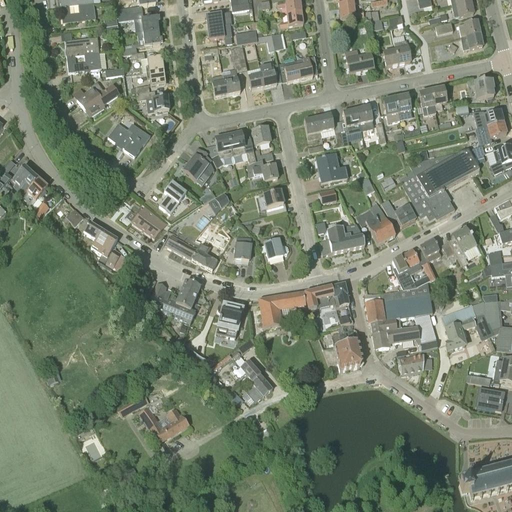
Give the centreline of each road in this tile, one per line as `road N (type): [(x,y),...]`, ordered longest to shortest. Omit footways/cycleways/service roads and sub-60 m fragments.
road 1 (residential): [(318,284),(249,293),(157,261),(99,223),(56,179),(27,133),(19,101)]
road 2 (residential): [(195,119),(146,184),(130,183),(94,156),(66,128),(53,100),(39,0)]
road 3 (residential): [(511,192),(348,276)]
road 4 (residential): [(330,99),(506,63)]
road 5 (residential): [(318,284),(282,109)]
road 6 (residential): [(511,433),(456,431),(371,376)]
road 7 (residential): [(244,415),(286,395),(371,376)]
